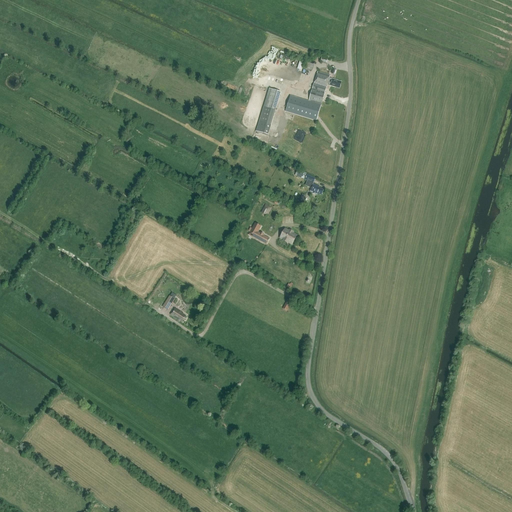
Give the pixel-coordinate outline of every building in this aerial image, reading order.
[(307,62),(304,69),(311,71),(314,65),(307,62)] [(330,76),(317,72),(308,101),(290,96),(285,111),(316,121),(327,84),(330,84),(329,86),(332,86),(332,87),(335,88),(335,87),(339,88),(341,82),(337,81),(334,80),(331,79),(329,78),(330,76)] [(268,135),(271,125),(259,122),(256,131),(268,135)] [(295,139),(303,142),(306,132),(298,130),(295,139)] [(295,176),(304,179),(307,173),(298,170),(295,176)] [(319,186),(313,184),(315,179),(306,175),(304,179),(308,181),(306,185),(311,188),(310,192),(317,195),(317,194),(321,195),(323,190),(318,188),(319,186)] [(266,204),(264,206),(261,212),(267,216),(270,210),(272,208),(266,204)] [(258,232),(261,226),(255,223),(249,235),(266,244),(269,239),(263,235),(264,234),(261,233),(260,234),(258,232)] [(294,232),(289,230),(288,231),(285,230),(281,238),(284,239),(284,240),(288,242),(288,241),(292,243),(296,235),(293,234),(294,232)] [(175,299),(169,295),(163,306),(168,310),(175,299)] [(183,321),(186,317),(182,314),(183,313),(175,308),(171,315),(177,319),(178,318),(183,321)]
